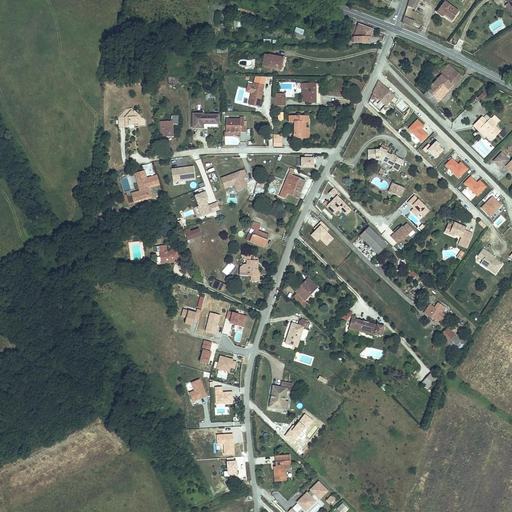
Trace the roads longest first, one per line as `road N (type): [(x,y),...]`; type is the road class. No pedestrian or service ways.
road 1 (residential): [(393,28),(307,202),(254,348),(246,393),(257,511)]
road 2 (secondary): [(511,85),(393,28)]
